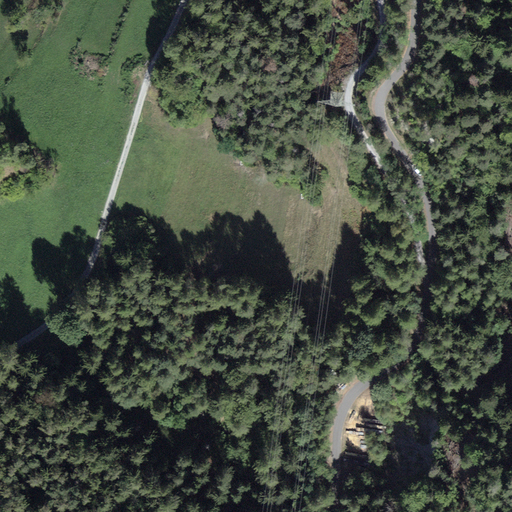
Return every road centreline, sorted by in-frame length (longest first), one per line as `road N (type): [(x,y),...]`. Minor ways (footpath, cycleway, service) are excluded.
road 1 (unclassified): [(334,511),(341,410),(355,389),(407,351),(425,304),(428,204),(378,111),(411,54),(415,0)]
road 2 (track): [(183,0),(142,89),(79,283),(49,321),(0,354)]
road 3 (track): [(379,0),(379,42),(349,84),(349,112),(405,204),(428,279)]
